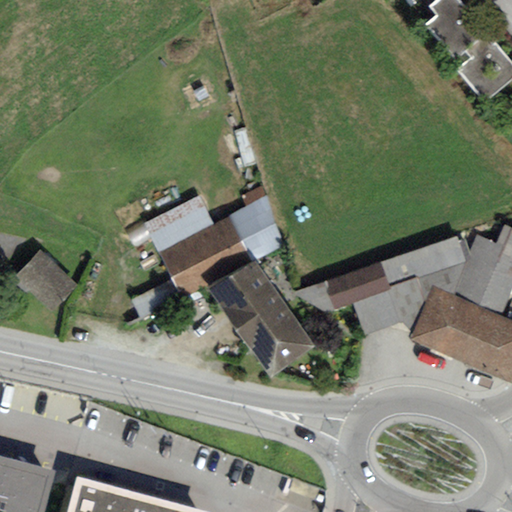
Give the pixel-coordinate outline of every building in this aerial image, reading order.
[(511,85),(511,67),(457,0),(435,0),(426,7),(436,19),(425,28),(484,107),(511,85)] [(200,197),(145,225),(159,255),(213,226),(200,197)] [(250,261),(230,219),(213,226),(159,255),(181,297),(250,261)] [(511,227),(505,224),(497,243),(478,236),(466,262),(450,296),(502,318),(511,289),(511,227)] [(466,262),(456,237),(301,292),(324,318),(353,306),(366,341),(391,331),(410,339),(432,289),(450,296),(466,262)] [(42,248),(13,278),(50,314),(77,286),(42,248)] [(250,265),(206,289),(265,381),(312,350),(250,265)] [(410,339),(408,342),(511,388),(511,385),(511,322),(502,318),(450,296),(432,289),(410,339)] [(48,511),(57,481),(0,465),(0,511),(48,511)] [(169,511),(77,487),(70,511),(169,511)]
